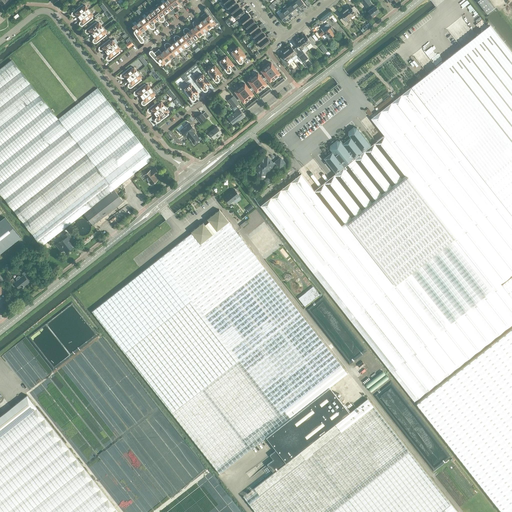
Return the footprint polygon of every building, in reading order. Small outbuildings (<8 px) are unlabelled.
[(157,4),(165,14),(167,12),(168,13),(169,13),(169,14),(170,14),(171,14),(172,14),(173,14),(162,0),(161,1),(162,3),(159,6),(157,4)] [(162,0),(173,14),(173,13),(173,12),(174,12),(174,11),(173,11),(173,10),(173,9),(172,8),(174,6),(169,0),(166,0),(165,1),(163,0),(162,0)] [(237,3),(234,0),(231,0),(225,5),(229,10),(237,3)] [(290,3),(298,13),(300,12),(299,10),(301,8),(294,0),(291,0),(289,2),(290,3)] [(294,0),(301,8),(303,7),(305,8),(307,6),(301,0),(294,0)] [(368,11),(373,16),(379,11),(374,6),(373,7),(371,4),(372,4),(369,0),(360,0),(367,8),(368,6),(370,9),(368,11)] [(489,0),(480,0),(478,2),(487,13),(495,7),(489,0)] [(241,8),(237,3),(229,10),(233,15),(241,8)] [(285,5),(293,15),(295,13),(296,15),(298,13),(290,3),(288,4),(290,6),(287,8),(285,5)] [(154,7),(153,8),(163,21),(164,21),(164,20),(164,19),(164,18),(164,17),(163,16),(165,14),(157,4),(159,6),(156,9),(154,7)] [(77,15),(79,17),(79,18),(91,9),(90,9),(89,10),(85,5),(84,7),(82,5),(73,12),(72,12),(72,13),(72,14),(72,15),(72,16),(73,16),(74,16),(75,16),(77,15)] [(280,9),(290,20),(291,19),(290,17),(293,15),(285,5),(280,9)] [(344,10),(351,18),(355,14),(357,17),(360,14),(355,7),(353,9),(350,6),(344,10)] [(204,14),(214,27),(215,26),(213,24),(215,23),(212,20),(213,19),(214,18),(214,17),(208,8),(207,8),(206,7),(205,7),(205,8),(204,8),(204,9),(204,10),(204,11),(205,11),(206,12),(204,14)] [(148,11),(156,21),(158,19),(159,20),(159,21),(160,21),(161,21),(161,22),(162,22),(163,21),(153,8),(151,9),(153,11),(150,13),(148,11)] [(245,13),(241,8),(233,15),(237,19),(245,13)] [(79,18),(82,21),(80,22),(79,23),(79,24),(80,25),(81,26),(82,26),(83,26),(83,25),(93,18),(92,18),(91,16),(93,15),(89,10),(91,9),(79,18)] [(288,22),(290,20),(280,9),(281,10),(280,11),(281,12),(278,15),(284,22),(287,20),(288,22)] [(347,21),(351,18),(344,10),(340,14),(342,17),(340,19),(345,26),(349,23),(347,21)] [(143,15),(154,29),(154,28),(155,27),(155,26),(155,25),(154,25),(154,24),(153,23),(156,21),(148,11),(149,14),(146,16),(144,14),(143,15)] [(330,11),(320,19),(323,22),(329,17),(330,18),(331,17),(330,16),(332,15),(330,11)] [(240,20),(243,25),(252,18),(248,13),(240,20)] [(202,21),(209,31),(208,29),(211,26),(213,28),(214,27),(204,14),(201,16),(204,19),(202,21)] [(138,19),(146,29),(148,27),(149,28),(150,28),(150,29),(151,29),(152,29),(153,29),(154,29),(143,15),(142,16),(144,18),(140,21),(139,19),(138,19)] [(247,30),(255,23),(252,18),(243,25),(247,30)] [(146,29),(138,19),(140,21),(137,24),(135,21),(134,22),(144,36),(146,34),(144,30),(146,29)] [(192,29),(200,38),(198,36),(201,34),(203,36),(204,35),(194,21),(193,21),(194,21),(193,22),(193,23),(193,24),(193,25),(194,26),(194,27),(192,29)] [(194,21),(204,35),(206,34),(204,32),(207,29),(209,31),(202,21),(199,23),(198,22),(197,21),(196,21),(195,21),(194,21)] [(90,32),(93,35),(104,26),(103,27),(99,22),(97,24),(96,22),(86,29),(86,30),(85,30),(85,31),(85,32),(86,32),(86,33),(87,33),(88,34),(88,33),(89,33),(90,32)] [(144,36),(134,22),(132,23),(134,26),(133,27),(135,30),(134,31),(134,32),(134,33),(140,42),(141,42),(142,42),(143,42),(143,41),(144,40),(143,40),(142,37),(144,36)] [(251,34),(259,28),(255,23),(247,30),(251,34)] [(328,39),(336,33),(331,26),(330,27),(327,23),(320,29),(322,31),(318,34),(321,37),(324,34),(328,39)] [(511,52),(490,25),(477,36),(412,87),(371,118),(385,135),(371,146),(336,173),(315,190),(301,174),(261,206),(374,349),(415,401),(511,324),(511,296),(501,283),(502,283),(511,274),(511,52)] [(93,35),(95,38),(94,39),(93,39),(93,40),(93,41),(93,42),(94,43),(95,43),(96,43),(97,43),(106,35),(105,33),(106,32),(103,27),(104,26),(93,35)] [(183,36),(190,46),(189,44),(192,41),(194,43),(195,42),(184,28),(184,29),(184,30),(183,31),(184,32),(184,33),(185,34),(183,36)] [(184,28),(195,42),(196,41),(195,39),(198,36),(200,39),(200,38),(192,29),(190,31),(189,30),(188,29),(187,28),(186,28),(185,28),(184,28)] [(255,39),(263,32),(259,28),(251,34),(255,39)] [(258,44),(267,37),(263,32),(255,39),(258,44)] [(300,38),(306,46),(311,43),(312,45),(316,43),(311,37),(308,39),(305,34),(300,38)] [(173,43),(181,53),(179,51),(183,48),(184,51),(186,50),(175,36),(174,36),(174,37),(174,38),(174,39),(174,40),(175,41),(176,42),(173,43)] [(190,46),(183,36),(180,38),(180,37),(179,36),(178,36),(177,36),(176,36),(175,36),(186,50),(187,49),(185,46),(188,44),(190,46)] [(267,37),(258,44),(262,49),(271,42),(267,37)] [(309,58),(305,53),(304,53),(302,50),(306,46),(300,38),(295,42),(298,47),(296,49),(306,61),(309,58)] [(104,49),(106,52),(118,43),(116,44),(112,40),(111,41),(109,39),(100,47),(99,47),(99,48),(99,49),(99,50),(100,50),(100,51),(101,51),(102,51),(103,50),(104,49)] [(106,52),(109,55),(107,56),(107,57),(106,57),(106,58),(106,59),(107,59),(107,60),(108,60),(109,60),(110,60),(120,52),(118,51),(120,49),(116,45),(118,43),(106,52)] [(164,51),(171,61),(172,61),(170,58),(173,56),(175,58),(176,57),(165,43),(165,44),(165,45),(165,46),(165,47),(165,48),(166,49),(164,51)] [(165,43),(176,57),(177,56),(176,54),(179,51),(181,53),(173,43),(171,45),(170,44),(169,43),(168,43),(167,43),(166,43),(165,43)] [(322,44),(319,47),(325,53),(327,51),(322,44)] [(232,54),(231,54),(239,63),(239,64),(240,64),(241,64),(242,63),(243,63),(243,62),(243,61),(242,60),(241,59),(245,55),(238,46),(232,52),(233,53),(232,54)] [(298,57),(303,63),(306,61),(296,49),(294,50),(290,46),(285,50),(292,58),(296,54),(298,57)] [(156,51),(167,64),(168,63),(166,61),(170,59),(171,61),(164,51),(161,53),(159,49),(156,51)] [(284,58),(282,60),(286,66),(289,64),(287,61),(292,58),(285,50),(280,54),(284,58)] [(167,64),(156,51),(154,53),(153,51),(152,51),(151,51),(150,51),(149,51),(149,52),(149,53),(150,54),(156,61),(157,62),(158,62),(159,62),(160,61),(162,64),(164,63),(165,65),(167,64)] [(230,73),(230,72),(231,72),(231,71),(231,70),(229,68),(233,65),(226,56),(220,61),(221,62),(220,63),(227,72),(227,73),(228,73),(229,73),(230,73)] [(0,193),(42,246),(83,213),(114,189),(128,178),(153,159),(97,88),(58,119),(12,60),(0,69),(0,193)] [(266,66),(275,77),(280,73),(271,62),(270,64),(269,63),(266,66)] [(219,79),(218,77),(222,74),(215,65),(208,70),(209,72),(208,72),(208,73),(215,82),(216,82),(217,82),(218,82),(219,81),(219,80),(219,79)] [(275,77),(266,66),(262,68),(263,69),(261,70),(270,81),(275,77)] [(126,77),(128,79),(128,80),(139,71),(138,72),(134,67),(132,69),(131,67),(121,74),(121,75),(120,75),(120,76),(120,77),(121,77),(121,78),(122,78),(123,78),(124,78),(126,77)] [(128,80),(130,83),(129,84),(128,84),(128,85),(128,86),(128,87),(129,87),(129,88),(130,88),(131,88),(132,87),(141,80),(140,78),(141,77),(138,72),(139,71),(128,80)] [(256,73),(252,76),(262,88),(267,84),(258,73),(256,74),(256,73)] [(204,91),(204,92),(205,92),(206,92),(206,91),(207,91),(207,90),(207,89),(207,88),(206,87),(210,83),(203,74),(196,80),(197,81),(196,82),(203,91),(204,91)] [(262,88),(252,76),(249,79),(250,79),(248,81),(257,92),(262,88)] [(248,98),(253,94),(245,83),(243,85),(242,84),(239,86),(248,98)] [(139,94),(141,97),(153,88),(151,89),(148,84),(146,86),(144,84),(145,84),(144,84),(135,91),(134,92),(134,93),(134,94),(134,95),(135,95),(136,95),(137,95),(138,95),(139,94)] [(185,91),(184,91),(191,100),(192,101),(193,101),(194,101),(195,101),(195,100),(196,99),(196,98),(195,98),(195,97),(194,96),(198,93),(191,84),(185,89),(186,90),(185,91)] [(235,91),(243,102),(248,98),(239,86),(236,89),(236,90),(235,91)] [(141,97),(144,100),(142,101),(142,102),(141,102),(141,103),(142,104),(142,105),(143,105),(144,105),(145,105),(155,97),(153,95),(155,94),(151,89),(153,88),(141,97)] [(173,99),(176,97),(169,89),(167,91),(173,99)] [(228,100),(234,107),(239,103),(233,96),(228,100)] [(153,111),(155,114),(166,105),(165,106),(161,102),(159,103),(158,101),(148,109),(148,110),(147,110),(147,111),(148,111),(148,112),(149,113),(150,113),(151,113),(151,112),(153,111)] [(155,114),(157,117),(156,118),(156,119),(155,119),(155,120),(155,121),(156,122),(157,122),(158,122),(159,122),(168,114),(167,112),(169,111),(165,107),(166,105),(155,114)] [(227,118),(232,124),(240,117),(241,119),(245,116),(238,107),(234,110),(235,111),(227,118)] [(206,119),(201,113),(196,117),(200,123),(206,119)] [(188,135),(189,137),(194,132),(193,131),(195,130),(189,123),(180,130),(186,137),(188,135)] [(213,139),(222,132),(217,127),(209,133),(213,139)] [(336,173),(371,146),(357,127),(354,127),(349,131),(348,134),(351,137),(343,144),(340,141),(337,140),(336,141),(334,141),(331,143),(331,145),(330,145),(330,149),(332,152),(324,158),(336,173)] [(200,140),(194,132),(189,137),(188,137),(194,145),(200,140)] [(260,162),(258,163),(257,163),(255,165),(255,166),(253,167),(259,174),(258,175),(258,176),(260,179),(261,179),(264,177),(264,175),(263,173),(270,168),(271,169),(277,164),(279,167),(285,163),(280,157),(275,162),(273,164),(268,157),(264,160),(263,159),(263,160),(261,162),(260,162)] [(155,176),(160,172),(155,167),(151,171),(150,170),(144,175),(152,185),(158,180),(155,176)] [(114,189),(83,213),(93,225),(123,201),(114,189)] [(240,196),(235,189),(224,197),(229,204),(230,203),(231,203),(233,202),(233,201),(240,196)] [(200,244),(228,222),(229,222),(219,209),(207,219),(209,221),(205,224),(203,222),(191,232),(192,233),(200,244)] [(5,217),(0,221),(0,253),(21,237),(5,217)] [(347,373),(252,252),(228,222),(200,244),(192,233),(92,311),(220,473),(266,437),(329,387),(347,373)] [(59,241),(55,244),(61,251),(64,250),(66,252),(73,246),(68,240),(71,237),(67,232),(63,235),(65,237),(60,242),(59,241)] [(23,275),(21,277),(20,276),(18,275),(16,277),(16,279),(17,280),(15,282),(12,278),(9,281),(14,287),(16,285),(20,289),(32,279),(25,270),(24,270),(26,271),(23,274),(23,275)] [(511,274),(502,283),(501,283),(511,296),(511,274)] [(511,511),(511,328),(417,403),(502,511),(511,511)] [(273,472),(349,413),(329,387),(266,437),(276,450),(270,455),(273,459),(267,464),(273,472)] [(118,511),(27,395),(0,415),(0,511),(118,511)] [(456,511),(367,398),(349,413),(273,472),(243,496),(255,511),(456,511)]
